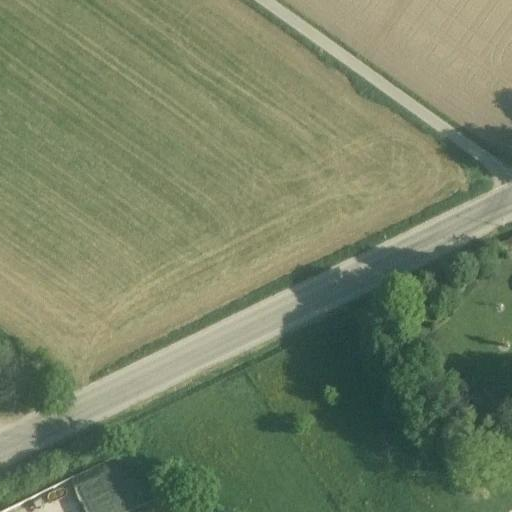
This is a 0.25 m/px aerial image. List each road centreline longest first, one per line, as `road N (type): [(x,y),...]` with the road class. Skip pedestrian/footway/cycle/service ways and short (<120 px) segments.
road 1 (unclassified): [(511,198),(0,448)]
road 2 (residential): [(265,0),(511,178)]
